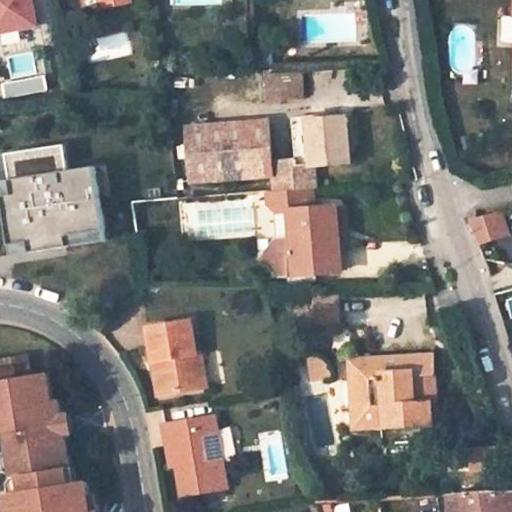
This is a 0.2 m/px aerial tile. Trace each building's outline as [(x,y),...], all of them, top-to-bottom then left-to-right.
[(0,0),(0,31),(38,25),(32,0),(0,0)] [(316,165),(351,161),(347,117),(309,121),(309,117),(294,119),(298,160),(298,166),(316,165)] [(273,162),(269,121),(187,129),(192,183),(273,175),(274,175),(273,162)] [(8,154),(14,194),(4,196),(11,238),(20,237),(22,253),(52,249),(51,243),(62,242),(62,247),(108,240),(97,167),(70,171),(66,145),(8,154)] [(14,194),(8,154),(0,154),(0,166),(4,196),(14,194)] [(274,175),(273,175),(274,191),(282,191),(313,188),(318,188),(316,165),(298,166),(298,160),(273,162),(274,175)] [(313,188),(282,191),(283,207),(292,206),(292,210),(290,210),(293,239),(277,240),(267,252),(268,265),(280,275),(289,274),(290,283),(317,281),(316,273),(343,271),(338,207),(315,208),(313,188)] [(499,228),(492,204),(477,208),(483,232),(499,228)] [(483,232),(477,208),(462,212),(469,236),(483,232)] [(20,237),(11,238),(13,255),(22,253),(20,237)] [(339,318),(339,294),(310,293),(309,317),(339,318)] [(199,389),(194,355),(198,354),(193,323),(148,329),(153,360),(162,358),(164,369),(155,371),(159,395),(199,389)] [(305,355),(309,383),(333,379),(329,352),(305,355)] [(203,353),(198,354),(194,355),(199,389),(208,387),(203,353)] [(421,424),(419,403),(427,402),(422,354),(336,362),(343,431),(421,424)] [(153,360),(155,371),(164,369),(162,358),(153,360)] [(95,511),(95,510),(88,511),(86,497),(70,501),(66,483),(73,482),(68,455),(66,448),(63,448),(58,431),(63,431),(62,422),(60,412),(54,413),(48,386),(31,389),(27,368),(0,371),(0,381),(0,440),(1,447),(5,446),(8,462),(14,490),(18,489),(22,506),(8,509),(8,511),(95,511)] [(429,424),(427,402),(419,403),(421,424),(429,424)] [(173,441),(182,495),(182,496),(226,490),(215,416),(164,425),(168,442),(173,441)] [(74,448),(72,427),(62,422),(63,431),(58,431),(63,448),(66,448),(68,455),(74,448)] [(0,469),(4,485),(14,490),(8,462),(0,469)] [(6,498),(8,509),(22,506),(18,489),(14,490),(6,498)] [(449,511),(511,511),(511,500),(510,489),(447,495),(449,511)]
